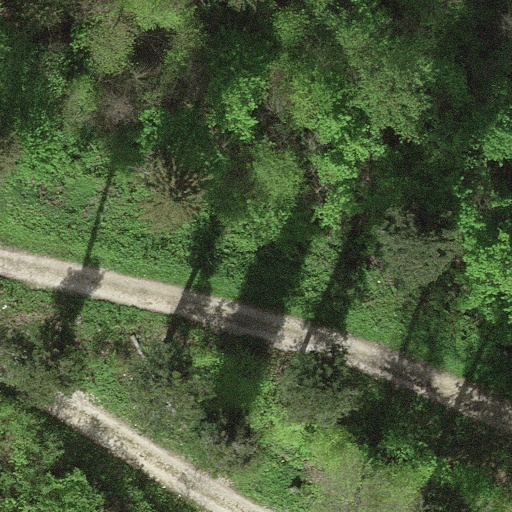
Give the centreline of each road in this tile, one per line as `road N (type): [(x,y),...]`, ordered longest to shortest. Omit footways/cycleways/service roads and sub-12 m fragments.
road 1 (track): [(511,428),(153,286),(0,257)]
road 2 (track): [(0,361),(253,511)]
